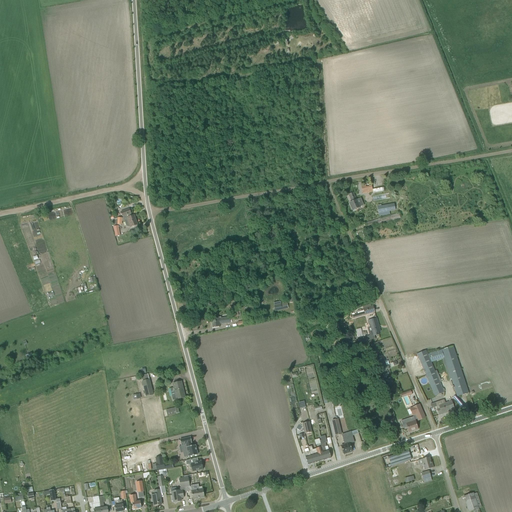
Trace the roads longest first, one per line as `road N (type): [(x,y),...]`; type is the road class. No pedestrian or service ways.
road 1 (unclassified): [(226,501),(145,191),(133,0)]
road 2 (track): [(434,433),(326,182)]
road 3 (tertiary): [(226,501),(434,433)]
road 4 (track): [(326,182),(511,150)]
road 5 (track): [(149,212),(326,182)]
road 6 (track): [(0,214),(118,188)]
